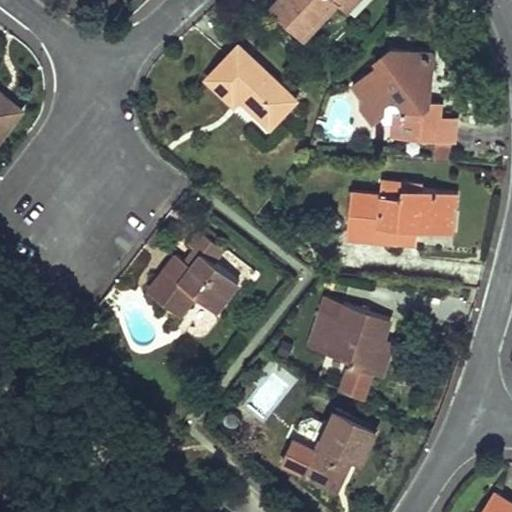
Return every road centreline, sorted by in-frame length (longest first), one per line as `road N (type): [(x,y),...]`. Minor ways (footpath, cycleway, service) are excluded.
road 1 (residential): [(464,418),(511,253)]
road 2 (residential): [(74,202),(90,141),(97,57)]
